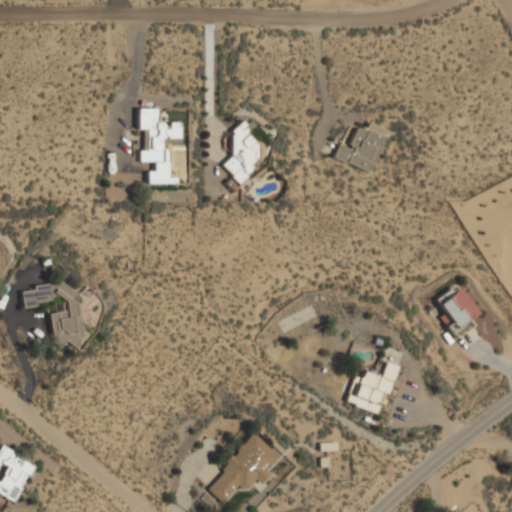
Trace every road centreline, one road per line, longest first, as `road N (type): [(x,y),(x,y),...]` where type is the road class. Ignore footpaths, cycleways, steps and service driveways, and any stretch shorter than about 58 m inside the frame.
road 1 (residential): [(0,9),(332,19),(397,15),(448,0)]
road 2 (residential): [(161,511),(0,387)]
road 3 (residential): [(385,511),(511,397)]
